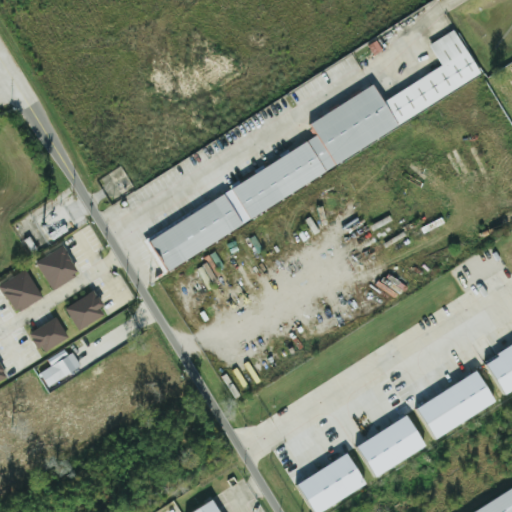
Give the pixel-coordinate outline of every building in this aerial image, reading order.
[(485,81),(457,29),(429,44),(442,67),(384,99),(377,86),(310,123),(319,138),(233,185),(248,212),(485,81)] [(246,227),(227,193),(148,237),(167,270),(246,227)] [(36,260),(50,289),(79,276),(66,247),(36,260)] [(43,298),(25,269),(0,285),(0,287),(17,314),(43,298)] [(106,316),(96,292),(65,305),(75,329),(106,316)] [(30,332),(41,353),(68,339),(58,318),(30,332)] [(47,359),(51,367),(40,373),(48,387),(80,369),(68,347),(47,359)] [(511,388),(511,347),(485,361),(502,394),(511,388)] [(0,362),(0,382),(8,378),(0,362)] [(498,403),(480,371),(419,407),(437,438),(498,403)] [(377,477),(428,447),(410,416),(359,446),(377,477)] [(299,483),(316,511),(322,511),(369,486),(350,454),(299,483)] [(511,511),(511,491),(473,511),(511,511)] [(195,511),(223,511),(217,500),(195,511)]
